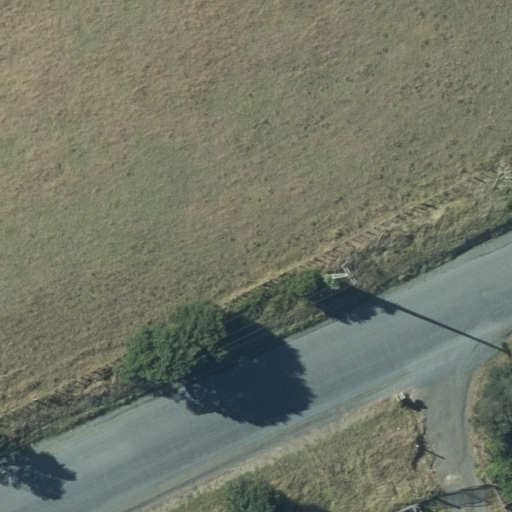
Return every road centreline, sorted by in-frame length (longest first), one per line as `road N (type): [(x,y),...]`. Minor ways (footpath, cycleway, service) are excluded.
road 1 (residential): [(14,511),(511,283)]
road 2 (unknown): [(408,329),(471,511)]
